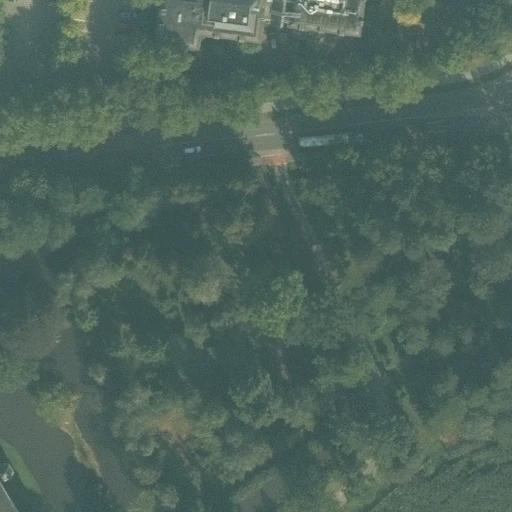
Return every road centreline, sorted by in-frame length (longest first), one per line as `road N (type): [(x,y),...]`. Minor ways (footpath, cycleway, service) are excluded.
road 1 (tertiary): [(0,161),(337,128)]
road 2 (tertiary): [(337,128),(511,125)]
road 3 (tertiary): [(494,96),(390,110),(337,128)]
